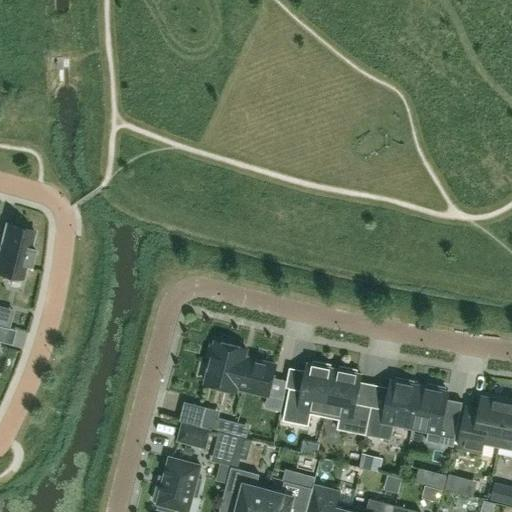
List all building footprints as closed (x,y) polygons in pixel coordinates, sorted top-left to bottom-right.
[(34,232),(6,226),(0,251),(0,273),(22,279),(25,265),(30,266),(34,250),(30,249),(34,232)] [(276,365),(247,358),(244,355),(246,348),(216,341),(215,345),(211,344),(208,357),(212,358),(206,384),(236,391),(237,387),(269,395),(276,365)] [(325,417),(335,369),(330,368),(331,364),(314,361),(313,365),(308,364),(302,390),(290,387),(283,420),(308,425),(311,414),(325,417)] [(335,369),(325,417),(339,420),(337,429),(366,435),(372,407),(356,403),(362,375),(357,374),(357,370),(340,366),(339,370),(335,369)] [(372,407),(366,435),(391,440),(394,424),(411,428),(420,387),(413,385),(414,381),(395,378),(395,381),(391,381),(386,409),(372,407)] [(426,388),(420,387),(411,428),(428,431),(426,441),(454,446),(459,420),(443,417),(448,392),(445,392),(445,388),(427,384),(426,388)] [(499,446),(508,402),(482,397),(476,425),(463,422),(458,447),(482,452),(484,443),(499,446)] [(184,402),(180,421),(201,426),(206,407),(184,402)] [(511,402),(508,402),(499,446),(511,448),(511,402)] [(183,423),(178,440),(205,448),(210,430),(183,423)] [(229,475),(231,467),(230,466),(238,437),(219,432),(212,462),(220,464),(218,472),(229,475)] [(159,504),(158,509),(170,511),(174,511),(176,508),(188,511),(193,496),(197,497),(202,480),(197,479),(201,465),(170,457),(161,489),(157,488),(153,500),(158,502),(157,503),(159,504)] [(262,511),(269,489),(256,486),(260,474),(231,467),(229,475),(223,499),(238,503),(235,511),(262,511)] [(269,489),(262,511),(306,511),(313,488),(284,481),(281,492),(269,489)] [(313,488),(306,511),(349,511),(351,507),(337,503),(340,492),(314,485),(313,488)] [(351,507),(349,511),(393,511),(395,507),(369,500),(366,511),(351,507)]
